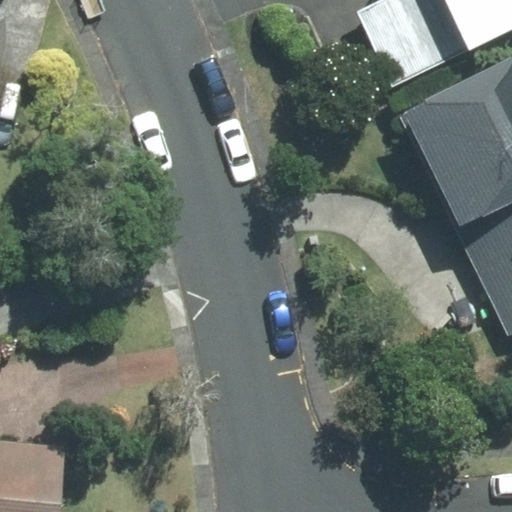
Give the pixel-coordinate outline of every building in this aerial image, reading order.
[(448,0),(381,0),(360,10),(394,84),(471,48),(448,0)] [(511,0),(448,0),(471,48),(511,28),(511,0)] [(427,103),(401,115),(475,267),(511,249),(511,58),(425,100),(427,103)] [(508,335),(511,332),(511,249),(475,267),(508,335)] [(0,511),(56,511),(63,448),(0,441),(0,511)]
